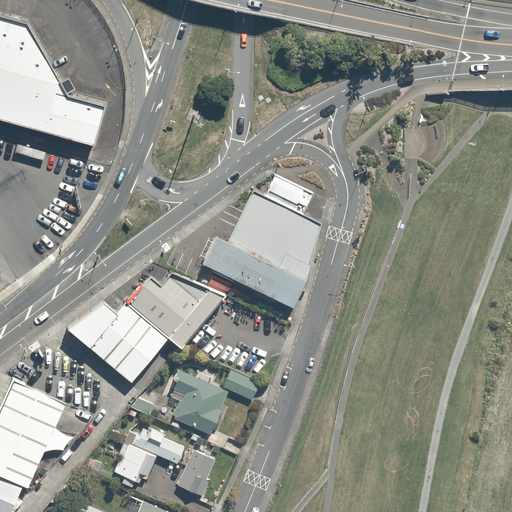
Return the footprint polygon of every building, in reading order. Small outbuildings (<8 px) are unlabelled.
[(0,119),(93,145),(104,104),(67,94),(66,93),(75,89),(68,78),(60,82),(26,22),(0,14),(0,119)] [(265,194),(303,212),(312,191),(274,173),(265,194)] [(227,243),(307,281),(320,220),(303,212),(265,194),(253,188),(227,243)] [(227,243),(216,237),(203,265),(294,309),(307,281),(227,243)] [(151,276),(127,303),(168,339),(182,350),(227,296),(173,272),(162,286),(151,276)] [(168,339),(127,303),(118,313),(103,300),(67,328),(132,383),(168,339)] [(230,369),(222,386),(251,398),(258,382),(230,369)] [(177,400),(169,418),(207,434),(225,391),(176,370),(165,395),(177,400)] [(0,476),(23,487),(28,489),(66,404),(13,380),(0,409),(0,476)] [(120,482),(143,493),(151,476),(146,474),(156,454),(178,464),(185,448),(143,427),(138,436),(129,431),(111,470),(123,475),(120,482)] [(216,458),(193,448),(175,486),(198,497),(216,458)] [(0,511),(11,511),(23,487),(0,476),(0,511)] [(165,511),(141,499),(129,493),(119,511),(165,511)] [(67,495),(59,511),(106,511),(107,511),(67,495)]
